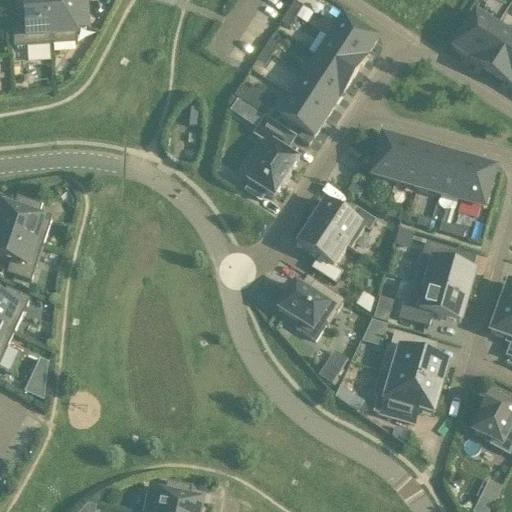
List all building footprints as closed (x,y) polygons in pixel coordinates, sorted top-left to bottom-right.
[(51,47),(47,0),(22,0),(24,23),(11,24),(13,50),(51,47)] [(74,6),(73,0),(47,0),(51,47),(76,46),(75,32),(88,32),(86,5),(74,6)] [(288,14),(295,20),(302,9),(294,4),(288,14)] [(281,25),(289,30),(295,20),(288,14),(281,25)] [(494,30),(474,18),(453,51),(473,64),(494,30)] [(376,43),(342,22),(329,42),(363,63),(376,43)] [(511,45),(511,41),(494,30),(473,64),(492,76),(511,45)] [(263,53),(271,58),(277,47),(270,42),(263,53)] [(363,63),(329,42),(317,61),(350,82),(363,63)] [(511,87),(511,45),(492,76),(511,89),(511,87)] [(256,63),(264,68),(271,58),(263,53),(256,63)] [(350,82),(317,61),(305,80),(338,102),(350,82)] [(338,102),(305,80),(292,99),(326,121),(338,102)] [(241,104),(248,93),(240,88),(233,99),(241,104)] [(279,119),(313,141),(326,121),(292,99),(279,119)] [(199,113),(190,113),(188,130),(197,131),(199,113)] [(250,120),(247,125),(255,131),(262,119),(254,114),(250,120)] [(273,202),(298,163),(284,155),(294,140),(264,120),(253,137),(270,148),(246,185),(249,186),(244,194),(260,204),(265,197),(273,202)] [(405,147),(382,141),(371,179),(394,186),(405,147)] [(427,154),(405,147),(394,186),(416,192),(427,154)] [(449,160),(427,154),(416,192),(438,198),(449,160)] [(460,205),(471,166),(449,160),(438,198),(460,205)] [(483,211),(494,173),(471,166),(460,205),(483,211)] [(352,188),(347,195),(358,202),(363,195),(352,188)] [(31,200),(34,191),(21,191),(19,197),(31,200)] [(0,209),(0,234),(42,249),(50,224),(37,220),(40,208),(16,200),(11,212),(0,208),(0,209)] [(324,205),(310,227),(346,250),(355,256),(355,255),(351,252),(364,232),(369,235),(376,224),(355,211),(348,221),(324,205)] [(387,210),(385,219),(397,223),(399,214),(387,210)] [(409,217),(406,226),(419,229),(421,220),(409,217)] [(441,226),(438,235),(450,238),(453,229),(441,226)] [(346,250),(310,227),(296,248),(317,261),(311,272),(335,287),(342,276),(333,271),(346,250)] [(453,229),(450,238),(462,242),(465,233),(453,229)] [(42,249),(0,234),(0,261),(9,264),(5,277),(29,285),(42,249)] [(466,300),(473,275),(452,269),(457,254),(425,245),(414,285),(466,300)] [(55,256),(44,252),(38,267),(50,271),(55,256)] [(306,295),(295,288),(278,313),(299,326),(295,331),(315,344),(325,329),(320,326),(327,315),(334,319),(344,303),(314,284),(306,295)] [(466,300),(414,285),(407,309),(402,308),(398,322),(428,331),(432,317),(459,325),(466,300)] [(511,288),(507,287),(498,311),(511,316),(511,288)] [(0,330),(13,336),(29,302),(5,291),(0,301),(0,330)] [(373,319),(385,323),(392,302),(380,298),(373,319)] [(511,316),(498,311),(490,336),(510,343),(505,360),(511,362),(511,316)] [(364,342),(379,346),(384,327),(369,323),(364,342)] [(0,363),(13,336),(0,330),(0,363)] [(439,392),(447,367),(424,360),(429,345),(394,335),(389,351),(398,354),(391,378),(439,392)] [(328,365),(319,379),(332,388),(341,374),(328,365)] [(43,407),(48,369),(40,366),(25,398),(43,407)] [(432,418),(439,392),(391,378),(384,402),(376,400),(372,416),(409,426),(413,413),(432,418)] [(508,460),(511,452),(511,435),(508,433),(511,425),(511,411),(489,400),(479,420),(481,421),(474,436),(485,441),(482,447),(508,460)] [(147,494),(143,511),(199,511),(201,505),(189,503),(192,489),(166,484),(164,497),(147,494)] [(489,511),(491,509),(479,503),(474,511),(489,511)]
